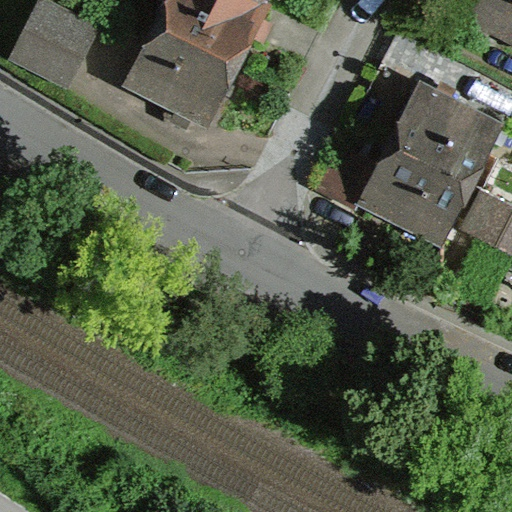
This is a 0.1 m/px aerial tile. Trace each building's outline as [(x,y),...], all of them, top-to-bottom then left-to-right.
[(42,0),(16,53),(71,81),(97,28),(42,0)] [(264,2),(260,0),(167,0),(157,22),(240,64),(270,4),(264,2)] [(511,0),(462,0),(456,12),(511,39),(511,0)] [(240,64),(157,22),(126,82),(210,124),(240,64)] [(420,83),(390,143),(473,184),(503,124),(420,83)] [(390,143),(360,202),(443,244),(473,184),(390,143)] [(511,209),(503,204),(484,238),(511,253),(511,250),(511,209)]
